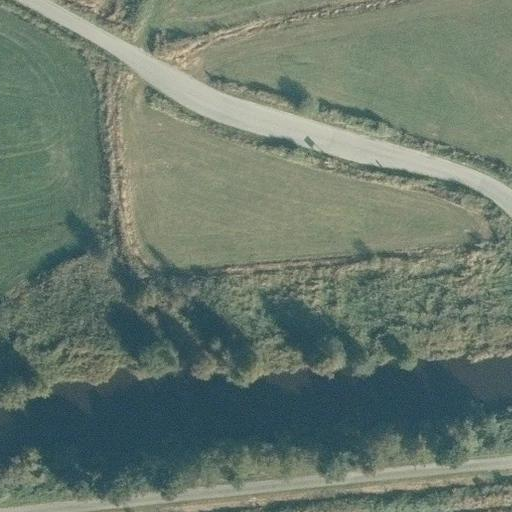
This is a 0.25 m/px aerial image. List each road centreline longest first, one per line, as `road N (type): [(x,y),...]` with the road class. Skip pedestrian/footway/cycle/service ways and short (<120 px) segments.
road 1 (unclassified): [(28,0),(225,104),(437,165),(511,207)]
road 2 (unclassified): [(83,511),(511,467)]
